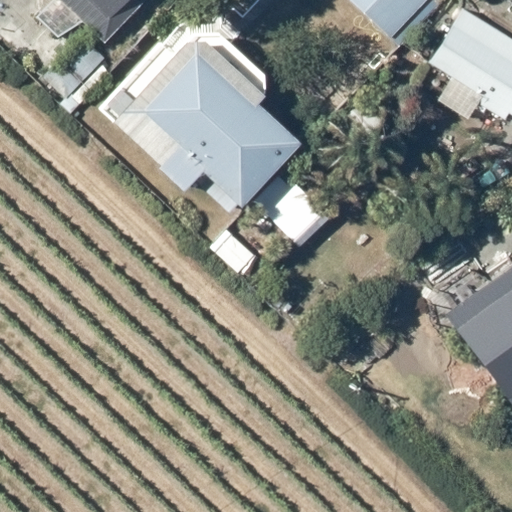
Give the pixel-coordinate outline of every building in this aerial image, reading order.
[(60,0),(109,46),(152,0),(60,0)] [(445,0),(356,0),(404,44),(445,0)] [(511,43),(457,12),(427,63),(511,112),(511,43)] [(295,139),(196,52),(143,111),(184,147),(167,166),(192,188),(212,167),(244,196),(295,139)] [(273,257),(238,227),(215,253),(251,283),(273,257)] [(511,262),(444,311),(511,406),(511,262)]
